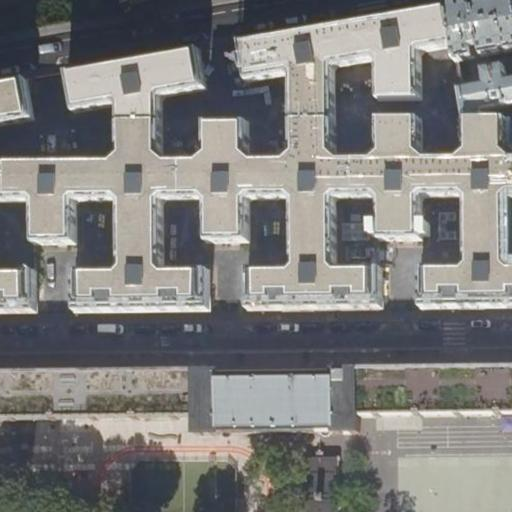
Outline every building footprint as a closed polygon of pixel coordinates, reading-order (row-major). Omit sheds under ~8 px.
[(511,0),(490,0),(482,1),(448,7),(455,46),(458,61),(511,52),(511,55),(511,0)] [(0,314),(36,314),(36,274),(0,273),(0,203),(32,203),(34,206),(35,245),(77,245),(77,206),(80,203),(116,202),(120,206),(121,269),(117,273),(76,273),(77,313),(208,312),(208,272),(167,272),(164,268),(163,205),(168,201),(203,200),(207,205),(207,243),(249,243),(248,204),(253,200),(289,199),(293,204),(294,265),(289,271),(248,271),(249,311),(382,310),(382,269),(340,270),(337,266),(336,202),(341,198),(376,198),(380,202),(380,224),(375,224),(373,226),(373,238),(380,238),(381,241),(422,240),(422,202),(426,198),(464,197),(468,201),(468,265),(466,269),(422,269),(422,309),(511,307),(511,265),(511,264),(510,202),(511,199),(511,150),(510,148),(510,119),(487,119),(468,120),(467,120),(467,150),(459,158),(427,158),(420,150),(420,121),(379,122),(379,152),(372,159),(341,159),(335,153),(334,70),(337,66),(373,59),(378,64),(378,99),(420,99),(420,54),(423,51),(455,46),(448,7),(374,20),(260,41),(241,44),(248,82),(287,75),(292,79),(293,153),(285,160),(253,161),(247,153),(247,123),(205,123),(206,153),(198,161),(168,161),(162,155),(162,100),(165,96),(205,89),(199,51),(69,74),(76,112),(114,105),(120,109),(120,155),(113,163),(0,164),(0,125),(33,119),(27,82),(0,86),(0,314)] [(490,86),(463,91),(466,105),(468,120),(487,119),(485,112),(511,106),(511,82),(509,83),(507,68),(487,71),(490,86)] [(459,73),(444,76),(449,107),(466,105),(463,91),(459,73)] [(0,420),(12,420),(12,422),(17,422),(17,420),(52,420),(52,421),(57,421),(57,420),(92,419),(92,421),(97,421),(97,419),(132,419),(132,421),(138,420),(138,419),(173,418),(173,420),(178,420),(178,418),(195,418),(195,436),(219,435),(219,434),(334,433),(334,434),(359,434),(358,416),(377,415),(377,417),(381,417),(381,415),(416,415),(416,417),(422,417),(422,415),(459,415),(459,417),(464,417),(464,415),(499,415),(499,417),(505,416),(505,415),(511,414),(511,369),(502,369),(502,368),(497,368),(497,370),(482,370),(482,368),(477,368),(477,370),(461,370),(461,369),(457,369),(457,370),(441,370),(441,369),(436,369),(436,370),(421,370),(421,369),(416,369),(416,370),(401,371),(401,369),(396,369),(396,371),(380,371),(380,370),(376,369),(376,371),(360,371),(360,370),(355,370),(355,371),(334,371),(335,374),(220,376),(220,373),(198,373),(198,372),(194,372),(194,373),(178,373),(178,372),(174,372),(174,373),(158,373),(158,372),(153,372),(153,374),(138,374),(138,372),(133,372),(133,374),(117,374),(117,373),(113,373),(113,374),(97,374),(97,373),(93,373),(93,374),(77,374),(77,373),(73,373),(73,374),(57,374),(57,373),(52,373),(52,374),(36,375),(36,374),(32,374),(32,375),(16,375),(16,374),(12,374),(12,375),(0,375),(0,420)] [(323,451),(316,451),(316,457),(311,457),(311,511),(329,511),(329,457),(323,457),(323,451)]
